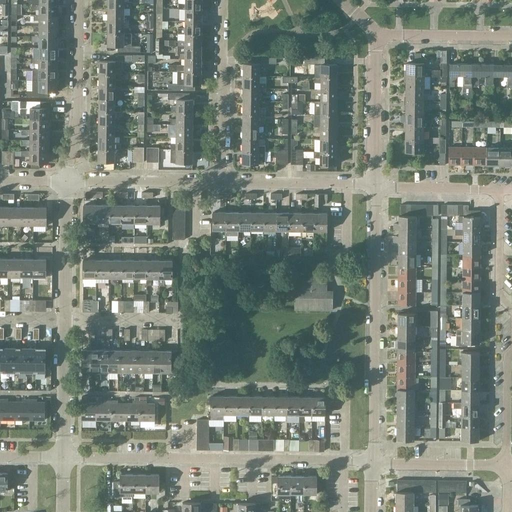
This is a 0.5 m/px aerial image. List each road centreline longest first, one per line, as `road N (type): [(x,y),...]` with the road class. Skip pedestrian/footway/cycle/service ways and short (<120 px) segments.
road 1 (residential): [(371,462),(62,457)]
road 2 (unclassified): [(371,462),(374,185)]
road 3 (residential): [(65,181),(77,112),(78,0)]
road 4 (residential): [(220,182),(222,0)]
road 5 (residential): [(65,181),(220,182)]
road 6 (residential): [(220,182),(374,185)]
road 7 (unclassified): [(374,185),(375,34)]
road 8 (residential): [(63,319),(65,181)]
road 9 (residential): [(62,457),(63,319)]
road 10 (unclassified): [(511,35),(375,34)]
road 11 (residential): [(506,464),(371,462)]
road 12 (residential): [(498,189),(498,297),(511,310)]
road 13 (residential): [(498,189),(374,185)]
